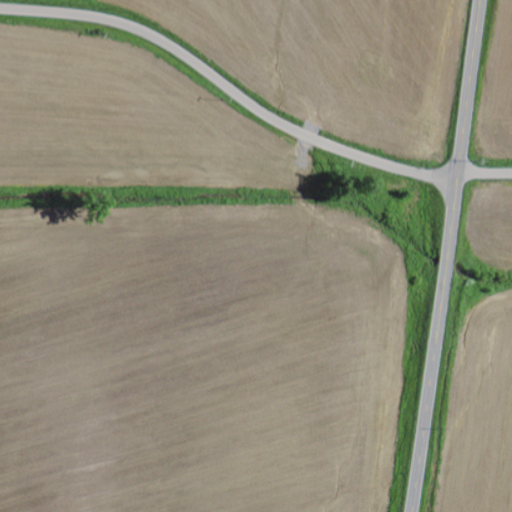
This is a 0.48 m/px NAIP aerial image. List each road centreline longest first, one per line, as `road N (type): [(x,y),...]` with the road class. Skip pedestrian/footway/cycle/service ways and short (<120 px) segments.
road 1 (secondary): [(414,511),(482,0)]
road 2 (residential): [(0,6),(140,28),(310,135),(413,171),(459,176)]
